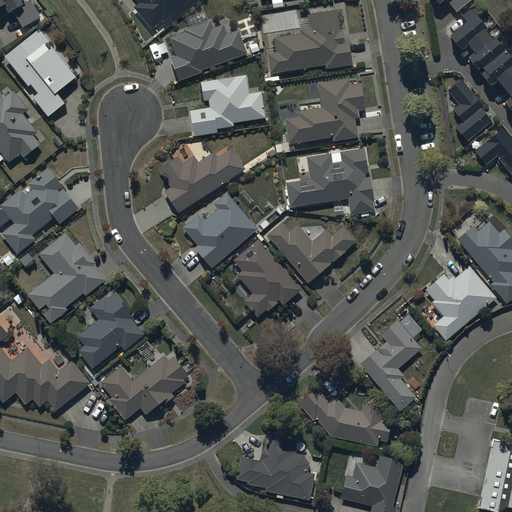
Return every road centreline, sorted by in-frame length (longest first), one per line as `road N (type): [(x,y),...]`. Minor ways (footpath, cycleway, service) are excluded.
road 1 (residential): [(264,387),(373,289),(402,254),(415,220),(417,177),(388,0)]
road 2 (residential): [(264,387),(140,246),(117,204),(119,141),(134,99)]
road 3 (residential): [(0,437),(137,458),(191,442),(264,387)]
